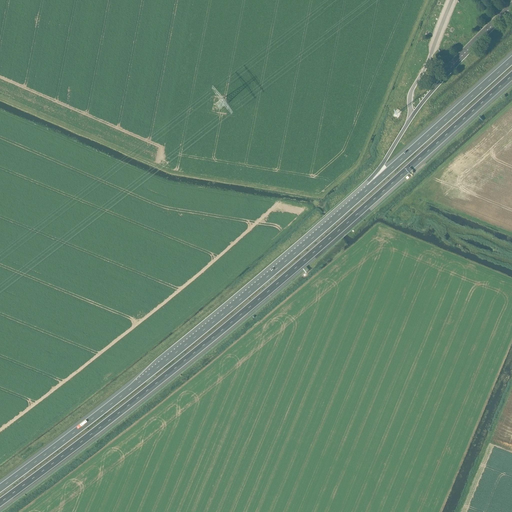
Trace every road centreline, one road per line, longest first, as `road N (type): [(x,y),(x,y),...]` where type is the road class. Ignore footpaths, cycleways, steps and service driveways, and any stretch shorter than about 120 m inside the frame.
road 1 (motorway): [(0,502),(231,322),(511,75)]
road 2 (track): [(0,98),(160,168),(321,195),(358,162),(426,0)]
road 3 (motorway): [(369,187),(213,322),(0,488)]
road 4 (motorway): [(511,59),(369,187)]
